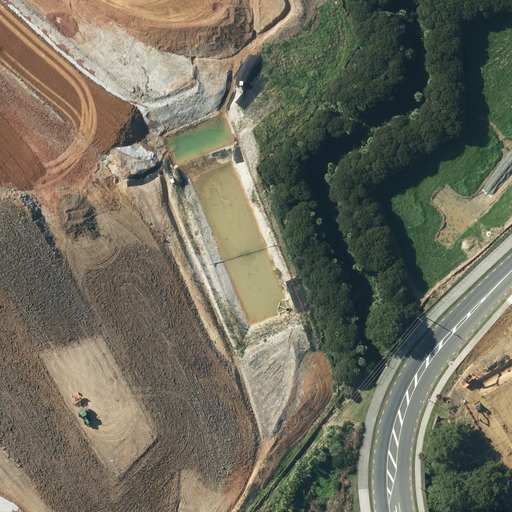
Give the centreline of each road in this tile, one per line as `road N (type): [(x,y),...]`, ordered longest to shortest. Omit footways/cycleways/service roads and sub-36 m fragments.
road 1 (secondary): [(330,482),(258,443),(181,382),(114,298),(61,207),(0,10)]
road 2 (secondary): [(28,0),(80,185),(143,292),(213,375),(330,482)]
road 3 (unknown): [(113,511),(38,431),(0,360)]
road 4 (unknown): [(167,0),(241,141)]
road 5 (tertiary): [(421,370),(394,442),(396,511)]
road 6 (tertiary): [(330,482),(421,370)]
road 7 (tertiary): [(421,370),(511,271)]
